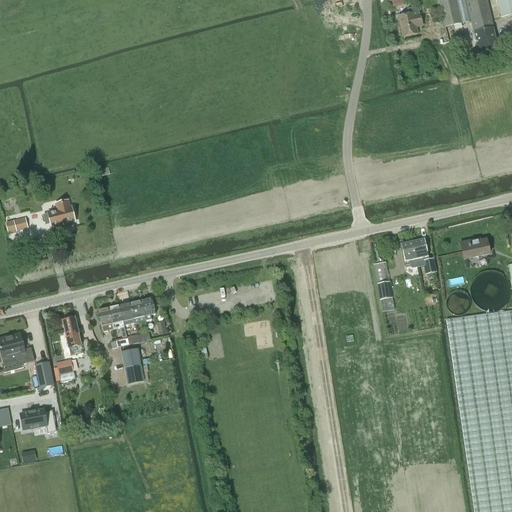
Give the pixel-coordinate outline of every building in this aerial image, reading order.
[(437,0),(438,3),(444,28),(470,21),(465,0),(437,0)] [(485,0),(465,0),(470,21),(474,33),(473,34),(473,35),(471,37),(472,41),(475,42),(478,53),(497,49),(492,29),(485,0)] [(511,0),(497,0),(502,19),(511,15),(511,0)] [(419,15),(417,8),(406,10),(408,15),(397,18),(402,38),(417,35),(414,23),(420,21),(419,15)] [(15,191),(0,194),(0,198),(1,201),(17,197),(15,191)] [(47,214),(42,216),(45,226),(50,225),(51,229),(59,227),(60,229),(67,228),(66,225),(74,223),(71,208),(69,209),(67,202),(55,205),(57,212),(47,214)] [(8,234),(27,229),(25,220),(5,225),(8,234)] [(486,241),(479,242),(479,239),(460,243),(463,261),(489,255),(486,241)] [(423,240),(412,242),(417,268),(423,267),(425,275),(434,273),(436,273),(433,260),(427,261),(426,256),(423,240)] [(412,242),(401,245),(405,263),(405,266),(409,265),(410,268),(412,269),(417,268),(412,242)] [(373,265),(380,301),(392,299),(388,282),(385,263),(373,265)] [(392,299),(380,301),(382,313),(394,311),(392,299)] [(151,300),(140,302),(145,322),(151,320),(150,316),(155,315),(151,300)] [(134,324),(145,322),(140,302),(129,305),(134,324)] [(123,327),(134,324),(129,305),(119,307),(123,327)] [(124,328),(123,327),(119,307),(108,310),(113,330),(124,328)] [(101,328),(102,333),(113,330),(108,310),(97,312),(101,328)] [(74,319),(62,322),(66,338),(67,344),(68,349),(81,346),(78,336),(74,319)] [(166,333),(163,322),(156,324),(158,335),(166,333)] [(149,341),(147,333),(137,335),(139,343),(149,341)] [(30,349),(24,351),(20,335),(0,339),(0,350),(2,359),(14,356),(16,366),(34,362),(30,349)] [(128,346),(139,343),(137,335),(126,338),(128,346)] [(123,347),(128,346),(126,338),(115,340),(116,342),(122,341),(123,347)] [(115,340),(109,342),(111,350),(123,347),(122,341),(116,342),(115,340)] [(140,366),(137,350),(121,353),(124,369),(140,366)] [(57,368),(55,369),(54,369),(53,369),(56,382),(57,382),(60,381),(60,383),(75,380),(70,361),(56,364),(57,368)] [(48,363),(34,366),(38,390),(53,387),(48,363)] [(140,366),(124,369),(127,385),(143,383),(140,366)] [(43,411),(20,415),(23,431),(46,427),(47,434),(56,433),(52,411),(44,413),(43,411)] [(79,423),(81,432),(94,430),(92,421),(79,423)]
